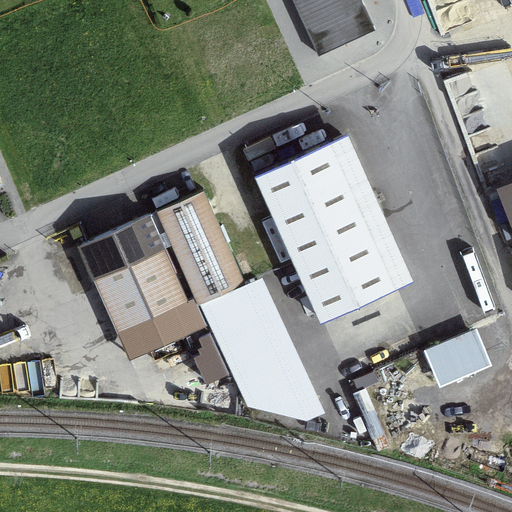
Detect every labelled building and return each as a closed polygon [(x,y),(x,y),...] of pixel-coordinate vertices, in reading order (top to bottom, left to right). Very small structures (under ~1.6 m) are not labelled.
[(362,0),(293,0),(318,54),(375,28),(362,0)] [(255,171),(322,318),(395,285),(329,137),(255,171)] [(511,223),(511,177),(499,181),(511,223)] [(199,301),(201,300),(245,281),(203,187),(157,208),(199,301)] [(80,244),(119,330),(187,299),(148,213),(80,244)] [(258,309),(245,281),(201,300),(248,402),(307,416),(316,411),(266,305),(258,309)] [(194,353),(206,380),(229,370),(209,329),(198,334),(204,348),(194,353)] [(425,348),(437,376),(482,357),(470,329),(425,348)]
